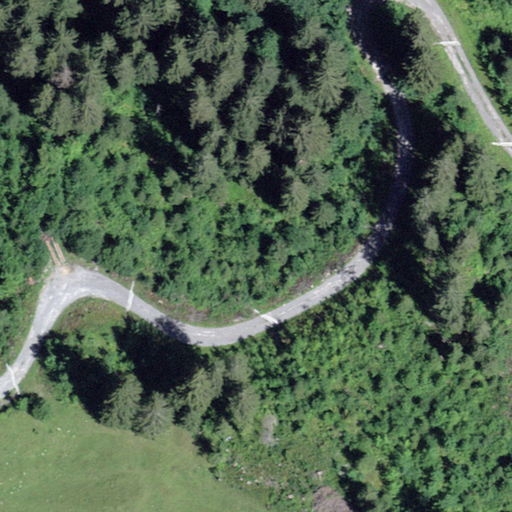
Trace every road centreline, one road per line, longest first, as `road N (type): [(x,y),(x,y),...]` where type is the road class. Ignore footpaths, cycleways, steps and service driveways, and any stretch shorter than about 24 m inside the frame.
road 1 (track): [(364,0),(359,32),(390,83),(405,141),(397,191),(358,265),(275,317),(215,338),(175,328),(109,289),(74,289),(49,307),(22,366),(0,389)]
road 2 (track): [(511,146),(423,0)]
